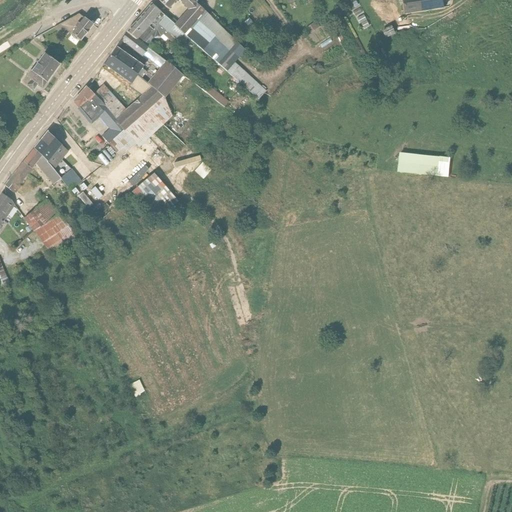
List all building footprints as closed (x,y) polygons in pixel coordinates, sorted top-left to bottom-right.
[(174,25),(189,38),(257,100),(265,92),(234,63),(245,51),(196,3),(193,0),(156,0),(167,11),(176,0),(177,0),(181,3),(180,3),(187,10),(174,25)] [(400,0),(403,14),(445,9),(443,0),(400,0)] [(126,32),(146,47),(153,39),(155,39),(157,40),(159,39),(160,38),(165,42),(167,39),(174,45),(175,44),(180,48),(189,38),(174,25),(151,4),(142,14),(126,32)] [(59,25),(53,28),(62,35),(65,30),(79,41),(92,25),(84,18),(78,14),(59,25)] [(363,15),(356,19),(359,24),(360,23),(363,30),(369,27),(363,15)] [(315,21),(306,28),(310,33),(319,27),(315,21)] [(163,98),(183,76),(146,47),(126,32),(121,40),(158,70),(146,84),(163,98)] [(137,76),(141,69),(143,67),(115,48),(110,56),(137,76)] [(30,70),(22,82),(34,91),(37,86),(41,89),(59,65),(44,54),(31,71),(30,70)] [(101,103),(107,109),(115,119),(114,120),(123,130),(108,144),(120,158),(134,143),(138,148),(172,116),(163,98),(146,84),(137,76),(110,56),(104,64),(131,83),(128,88),(140,96),(125,110),(103,85),(95,92),(89,85),(87,88),(101,103)] [(203,92),(224,107),(228,102),(208,86),(203,92)] [(87,88),(85,87),(72,102),(90,124),(98,117),(107,109),(101,103),(87,88)] [(40,140),(61,161),(68,152),(47,132),(40,140)] [(33,149),(53,171),(61,161),(40,140),(33,149)] [(23,162),(31,170),(35,164),(52,185),(60,179),(53,171),(33,149),(23,162)] [(401,155),(399,174),(450,179),(450,177),(452,159),(401,155)] [(31,170),(23,162),(13,175),(9,180),(4,186),(13,193),(15,194),(19,188),(18,187),(31,170)] [(202,163),(193,172),(202,180),(211,171),(202,163)] [(71,170),(60,179),(65,184),(76,176),(71,170)] [(131,193),(155,221),(177,202),(153,174),(131,193)] [(76,176),(65,184),(70,190),(81,182),(76,176)] [(0,195),(0,226),(14,206),(10,200),(1,194),(0,195)] [(33,232),(58,215),(46,200),(23,219),(33,232)] [(58,215),(33,232),(50,255),(76,237),(58,215)] [(0,288),(10,284),(7,277),(0,262),(0,288)] [(138,381),(127,386),(134,400),(145,395),(138,381)]
